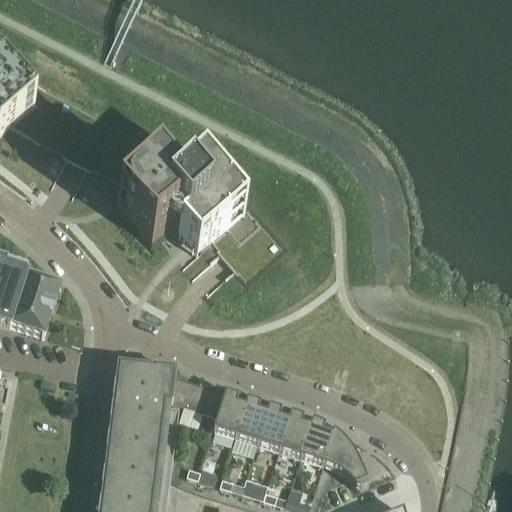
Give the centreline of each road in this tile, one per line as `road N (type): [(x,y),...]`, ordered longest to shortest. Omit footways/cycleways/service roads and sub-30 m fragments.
road 1 (unclassified): [(427,511),(422,474),(367,422),(105,328)]
road 2 (residential): [(105,328),(80,511)]
road 3 (residential): [(0,205),(74,268),(105,328)]
